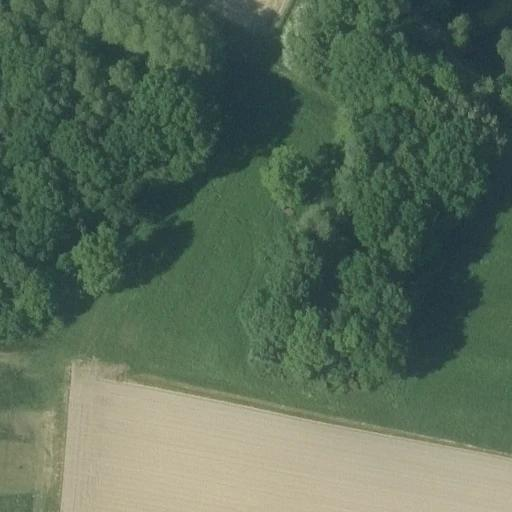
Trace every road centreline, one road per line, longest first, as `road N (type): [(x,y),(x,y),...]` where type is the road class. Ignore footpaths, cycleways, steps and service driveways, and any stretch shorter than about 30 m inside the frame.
road 1 (track): [(299,0),(269,62),(377,105),(511,137)]
road 2 (track): [(0,355),(41,382),(39,511)]
